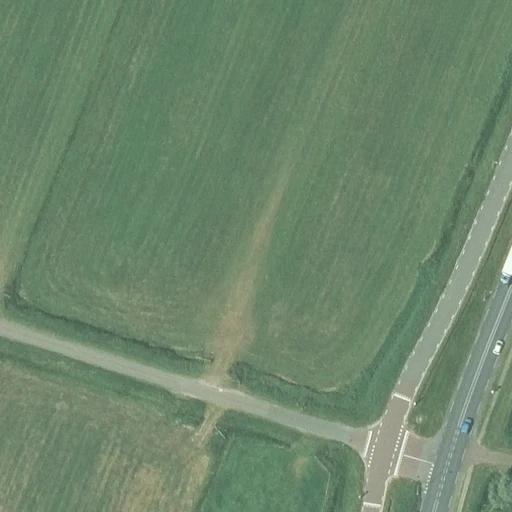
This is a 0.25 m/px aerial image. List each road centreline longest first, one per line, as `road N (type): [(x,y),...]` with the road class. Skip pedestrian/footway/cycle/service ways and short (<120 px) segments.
road 1 (unclassified): [(385,448),(0,328)]
road 2 (unclassified): [(385,448),(511,150)]
road 3 (primary): [(446,466),(511,287)]
